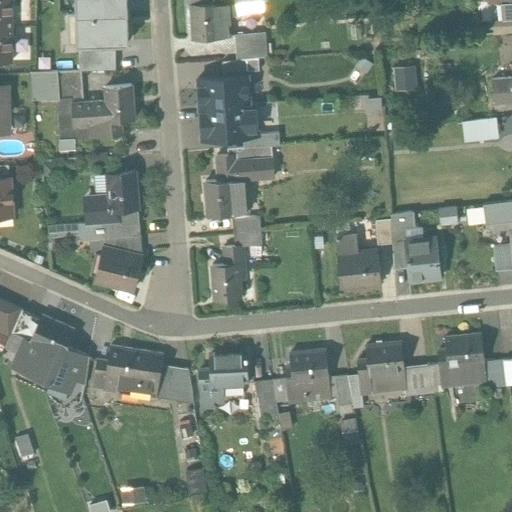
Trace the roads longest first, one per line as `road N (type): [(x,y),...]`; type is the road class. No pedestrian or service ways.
road 1 (residential): [(511,299),(181,330)]
road 2 (residential): [(163,0),(181,330)]
road 3 (residential): [(181,330),(115,314),(0,260)]
